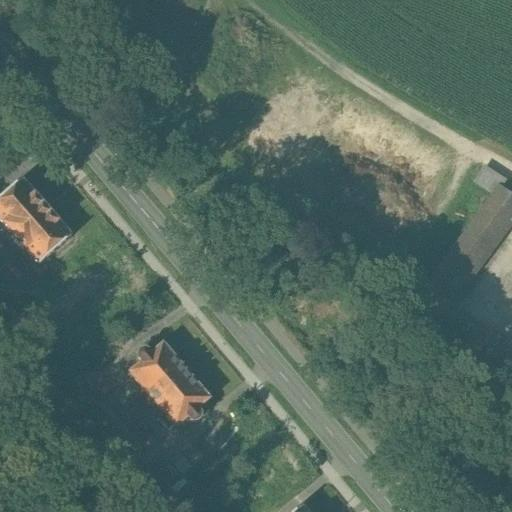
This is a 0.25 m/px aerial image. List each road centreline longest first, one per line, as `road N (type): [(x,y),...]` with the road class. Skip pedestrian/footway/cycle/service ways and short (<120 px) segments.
road 1 (secondary): [(400,511),(0,49)]
road 2 (track): [(511,167),(299,42)]
